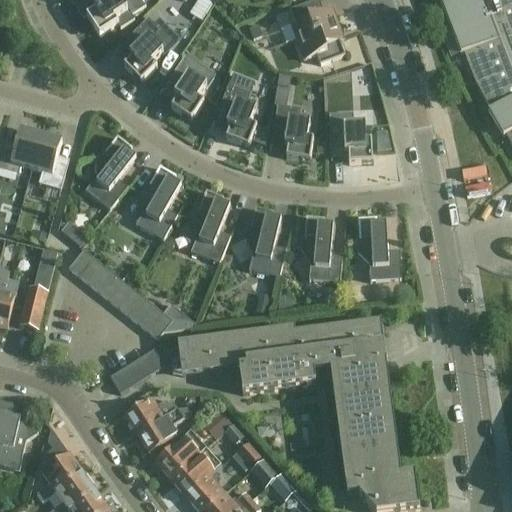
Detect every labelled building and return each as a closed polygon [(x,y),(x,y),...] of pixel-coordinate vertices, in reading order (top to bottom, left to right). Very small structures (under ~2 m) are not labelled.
[(134,0),(87,0),(96,13),(86,19),(99,39),(117,28),(120,32),(134,23),(132,19),(142,12),(134,0)] [(511,0),(441,0),(442,2),(440,3),(460,57),(463,56),(475,85),(490,112),(488,114),(503,139),(505,138),(511,149),(511,0)] [(323,16),(318,2),(290,13),(300,42),(297,43),(304,63),(316,59),(320,69),(345,59),(336,35),(339,34),(331,13),(323,16)] [(274,20),(280,37),(291,33),(285,16),(274,20)] [(147,22),(119,49),(132,62),(124,70),(140,87),(157,71),(152,67),(163,57),(164,58),(178,43),(158,23),(153,27),(147,22)] [(257,28),(248,31),(252,41),(261,38),(257,28)] [(184,60),(162,92),(177,102),(171,112),(191,125),(203,106),(198,103),(214,79),(184,60)] [(274,108),(277,109),(286,110),(291,81),(279,79),(274,108)] [(228,89),(213,125),(230,132),(226,143),(248,152),(252,142),(256,130),(251,128),(256,115),(245,110),(250,98),(228,89)] [(277,109),(270,148),(288,150),(286,162),(309,166),(313,143),(307,142),(310,128),(298,126),(300,113),(286,110),(277,109)] [(328,118),(330,157),(348,156),(348,168),(372,167),(371,144),(365,144),(365,130),(353,130),(352,117),(328,118)] [(256,130),(252,142),(263,146),(267,134),(256,130)] [(20,170),(31,173),(41,139),(20,133),(16,148),(1,144),(0,148),(0,172),(18,178),(20,170)] [(62,145),(41,139),(31,173),(42,176),(39,187),(60,193),(69,163),(57,160),(62,145)] [(93,185),(92,186),(85,195),(86,196),(86,195),(110,214),(128,191),(118,184),(136,162),(128,156),(130,153),(131,154),(132,153),(117,141),(105,156),(103,155),(104,154),(103,153),(96,162),(96,163),(95,164),(95,166),(95,167),(95,168),(95,178),(95,180),(95,182),(94,183),(93,185)] [(326,146),(317,147),(317,156),(326,156),(326,146)] [(142,218),(141,219),(135,230),(136,230),(137,229),(163,245),(177,220),(167,213),(181,189),(172,185),(174,181),(175,182),(175,181),(159,171),(150,188),(148,187),(148,186),(147,186),(142,195),(141,197),(141,198),(141,199),(141,200),(142,201),(143,211),(143,213),(143,215),(143,216),(142,218)] [(0,216),(6,218),(12,198),(0,194),(0,216)] [(192,226),(192,227),(196,237),(196,239),(196,241),(196,242),(195,244),(194,245),(190,256),(191,257),(192,256),(219,267),(230,240),(219,236),(230,210),(220,206),(222,203),(223,202),(206,195),(198,213),(197,213),(197,212),(196,211),(192,221),(191,223),(191,224),(192,225),(192,226)] [(246,245),(246,246),(251,255),(252,257),(252,258),(252,260),(252,262),(251,263),(248,275),(250,275),(250,274),(279,281),(286,253),(274,250),(281,223),(271,221),(272,217),(273,218),(273,216),(255,212),(250,231),(248,231),(249,229),(247,229),(245,240),(245,241),(245,243),(245,244),(246,245)] [(301,255),(302,256),(308,265),(309,266),(310,268),(310,270),(310,271),(309,273),(308,285),(310,285),(310,284),(340,287),(342,258),(330,257),(333,229),(323,228),(323,224),(324,225),(324,223),(306,222),(304,241),(302,241),(302,240),(301,239),(300,251),(300,252),(300,253),(301,254),(301,255)] [(356,242),(356,254),(357,255),(357,256),(358,257),(358,258),(367,266),(368,267),(368,269),(369,271),(369,272),(369,274),(370,286),(371,286),(371,285),(401,283),(399,254),(387,255),(386,227),(376,228),(376,224),(376,223),(358,224),(359,243),(357,243),(357,242),(356,242)] [(75,231),(67,241),(78,250),(86,241),(75,231)] [(32,232),(29,241),(43,245),(45,236),(32,232)] [(68,273),(78,281),(93,262),(83,254),(68,273)] [(42,255),(37,274),(52,278),(57,259),(42,255)] [(78,281),(88,289),(103,270),(93,262),(78,281)] [(88,289),(98,297),(113,278),(103,270),(88,289)] [(0,330),(7,332),(15,300),(18,287),(6,284),(8,276),(0,274),(0,330)] [(98,297),(108,304),(123,286),(113,278),(98,297)] [(108,304),(118,312),(132,294),(123,286),(108,304)] [(20,329),(38,334),(47,297),(29,292),(20,329)] [(326,292),(324,311),(337,312),(339,293),(326,292)] [(118,312),(127,320),(142,302),(132,294),(118,312)] [(259,297),(256,316),(267,318),(271,299),(259,297)] [(127,320),(137,328),(152,309),(142,302),(127,320)] [(170,308),(163,318),(172,325),(163,336),(193,332),(195,328),(170,308)] [(137,328),(147,336),(162,317),(152,309),(137,328)] [(157,344),(163,336),(172,325),(163,318),(162,317),(147,336),(157,344)] [(386,374),(380,325),(295,336),(294,332),(177,347),(181,373),(238,365),(242,398),(316,388),(314,378),(330,376),(347,502),(358,500),(369,511),(419,511),(415,478),(401,480),(386,374)] [(109,381),(110,382),(120,398),(164,370),(153,354),(109,381)] [(217,408),(217,401),(200,400),(199,410),(217,408)] [(125,420),(137,440),(176,414),(170,405),(168,406),(166,404),(156,410),(153,404),(125,420)] [(0,469),(19,474),(25,445),(38,437),(24,413),(0,407),(0,469)] [(176,414),(137,440),(149,459),(177,442),(170,430),(182,423),(191,418),(186,411),(177,414),(176,414)] [(225,436),(233,429),(220,415),(209,425),(222,439),(225,436)] [(242,440),(233,429),(225,436),(235,447),(242,440)] [(154,466),(171,484),(206,454),(189,435),(154,466)] [(45,458),(43,466),(48,473),(67,459),(50,436),(47,447),(52,453),(45,458)] [(248,447),(238,456),(251,470),(261,461),(248,447)] [(171,484),(185,501),(221,471),(206,454),(171,484)] [(55,495),(56,497),(83,478),(68,458),(67,459),(48,473),(42,477),(49,488),(36,498),(41,505),(55,495)] [(278,481),(263,464),(251,475),(266,492),(278,481)] [(316,465),(300,466),(301,482),(317,480),(316,465)] [(185,501),(194,511),(207,511),(225,497),(215,485),(226,476),(221,471),(185,501)] [(72,511),(95,496),(83,478),(56,497),(63,506),(55,511),(72,511)] [(283,478),(270,489),(277,497),(290,486),(287,482),(283,478)] [(106,511),(95,496),(72,511),(106,511)] [(207,511),(242,511),(251,505),(245,498),(234,507),(225,497),(207,511)]
